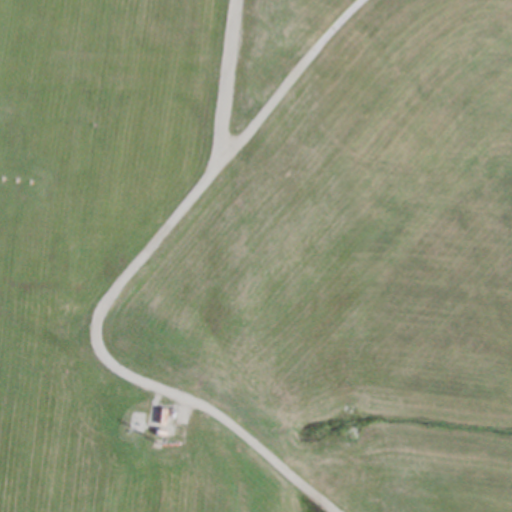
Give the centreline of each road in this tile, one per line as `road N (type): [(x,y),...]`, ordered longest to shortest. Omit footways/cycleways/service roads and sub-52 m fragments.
road 1 (track): [(68,350),(368,0)]
road 2 (track): [(331,511),(217,415),(68,350)]
road 3 (track): [(226,163),(220,133),(236,0)]
